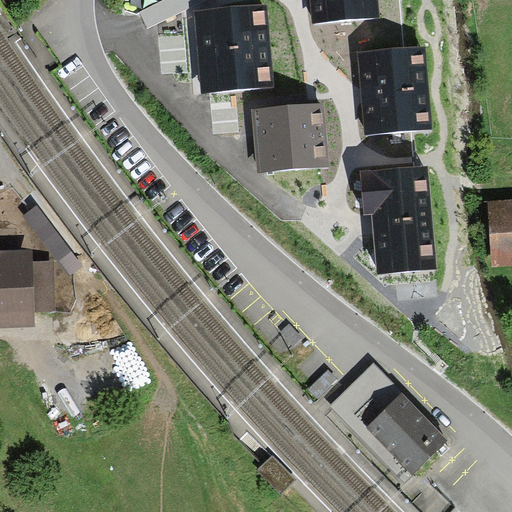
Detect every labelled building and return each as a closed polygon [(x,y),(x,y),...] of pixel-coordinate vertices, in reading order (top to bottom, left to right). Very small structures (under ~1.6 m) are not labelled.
[(375,0),(312,0),(315,20),(377,15),(375,0)] [(264,8),(197,14),(204,90),(271,83),(264,8)] [(423,50),(361,55),(367,132),(430,126),(423,50)] [(323,106),(255,112),(260,170),(327,164),(323,106)] [(426,168),(363,174),(366,213),(374,212),(379,272),(435,267),(426,168)] [(38,205),(24,216),(69,275),(83,265),(38,205)] [(511,205),(487,207),(491,271),(511,270),(511,205)] [(0,328),(34,327),(34,311),(55,313),(53,261),(34,263),(34,249),(0,250),(0,328)] [(332,411),(407,485),(449,443),(432,426),(374,369),(332,411)] [(329,375),(309,394),(316,401),(335,382),(329,375)] [(272,459),(257,473),(279,496),(295,482),(272,459)]
